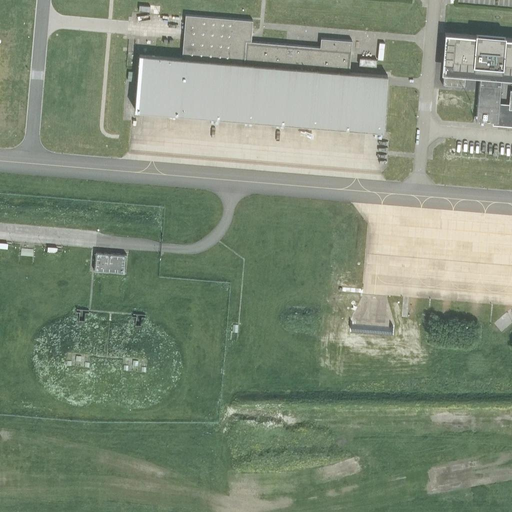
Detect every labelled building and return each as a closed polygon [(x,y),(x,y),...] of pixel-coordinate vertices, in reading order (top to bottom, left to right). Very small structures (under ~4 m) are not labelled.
[(320,47),(252,42),(251,42),(253,20),(185,14),(181,58),(139,55),(134,110),(383,130),(387,76),(349,72),(349,70),(351,41),(320,38),(320,47)] [(511,38),(503,38),(503,34),(473,31),(473,35),(455,34),(446,33),(442,85),(465,87),(466,68),(472,68),(506,71),(511,71),(511,38)] [(359,58),(359,65),(376,67),(377,60),(359,58)] [(475,121),(492,122),(498,123),(500,101),(502,72),(480,70),(475,121)] [(509,101),(500,101),(498,123),(511,123),(511,109),(508,109),(509,101)] [(94,271),(121,273),(124,273),(126,254),(95,252),(94,271)]
